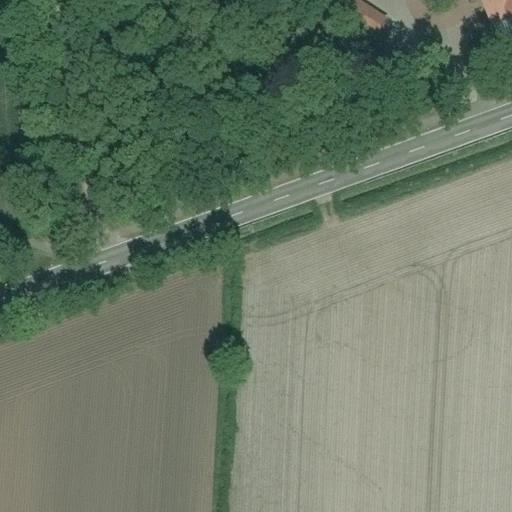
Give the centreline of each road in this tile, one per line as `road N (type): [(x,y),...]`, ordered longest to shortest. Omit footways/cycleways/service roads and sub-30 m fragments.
road 1 (tertiary): [(0,298),(511,114)]
road 2 (track): [(140,296),(120,255),(98,234),(58,0)]
